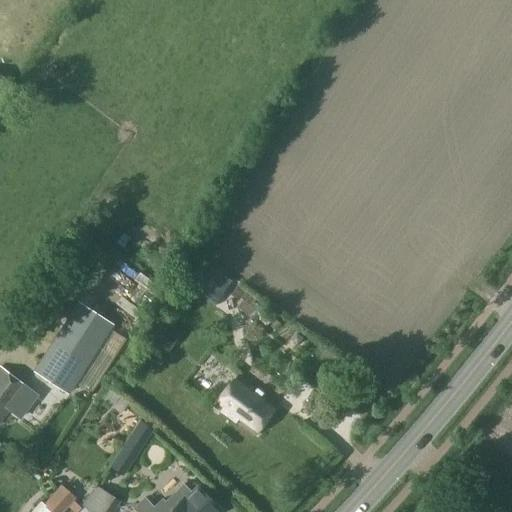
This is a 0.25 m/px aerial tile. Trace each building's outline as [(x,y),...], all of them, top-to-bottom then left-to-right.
[(216,304),(232,281),(215,269),(198,292),(216,304)] [(139,273),(133,281),(156,298),(162,290),(161,289),(139,273)] [(67,392),(111,325),(79,304),(35,371),(67,392)] [(149,328),(145,334),(160,345),(174,326),(159,315),(149,328)] [(18,420),(37,396),(0,368),(0,421),(7,411),(18,420)] [(255,436),(278,404),(239,375),(215,407),(255,436)] [(127,443),(111,468),(122,475),(138,451),(145,441),(134,433),(127,443)] [(216,511),(218,510),(196,488),(192,493),(183,484),(164,502),(162,501),(155,508),(150,511),(216,511)] [(95,485),(81,508),(87,511),(113,511),(120,502),(95,485)] [(78,511),(81,509),(72,501),(75,498),(61,486),(45,505),(40,502),(30,511),(62,511),(66,507),(71,511),(78,511)] [(136,511),(150,511),(155,508),(144,497),(133,509),(136,511)]
